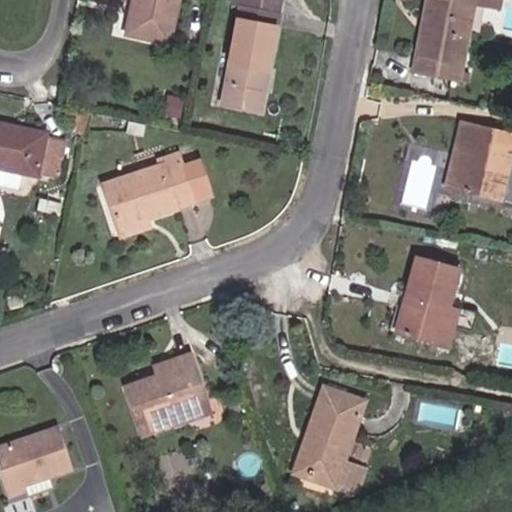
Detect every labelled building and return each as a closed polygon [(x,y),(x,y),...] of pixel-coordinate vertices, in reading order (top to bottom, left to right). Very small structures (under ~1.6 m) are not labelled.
[(139,0),(132,36),(165,42),(173,0),(139,0)] [(238,0),(217,104),(255,110),(277,5),(249,0),(238,0)] [(461,79),(476,0),(438,0),(434,26),(425,25),(415,70),(461,79)] [(430,0),(425,25),(434,26),(438,0),(430,0)] [(480,23),(496,27),(500,9),(484,6),(480,23)] [(436,180),(447,182),(458,117),(450,116),(436,180)] [(503,125),(458,117),(447,182),(491,191),(503,125)] [(0,119),(0,165),(6,167),(55,176),(64,137),(46,133),(47,128),(0,119)] [(99,182),(112,226),(144,216),(206,196),(195,160),(180,165),(176,152),(153,158),(155,166),(99,182)] [(55,211),(57,199),(36,195),(33,207),(55,211)] [(148,229),(144,216),(112,226),(115,237),(148,229)] [(441,335),(449,299),(457,262),(411,251),(395,326),(441,335)] [(459,301),(449,299),(441,335),(452,337),(459,301)] [(176,355),(179,365),(160,371),(129,381),(145,433),(194,417),(189,405),(214,396),(198,348),(176,355)] [(160,371),(179,365),(176,355),(157,360),(160,371)] [(358,391),(318,382),(306,429),(312,432),(304,467),(339,476),(340,482),(361,487),(367,460),(344,455),(358,391)] [(214,396),(189,405),(194,417),(218,408),(214,396)] [(76,464),(63,426),(0,447),(0,455),(12,491),(28,486),(26,480),(76,464)]
